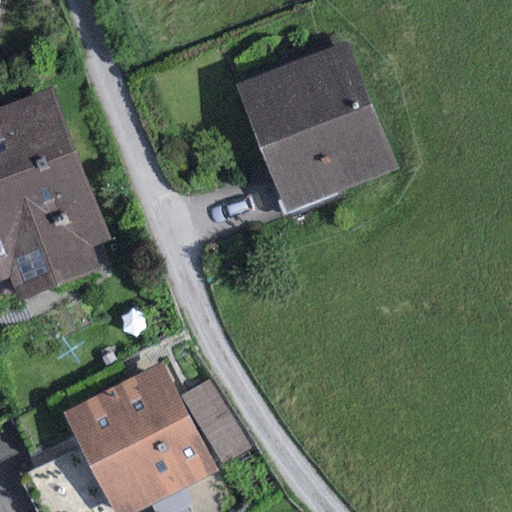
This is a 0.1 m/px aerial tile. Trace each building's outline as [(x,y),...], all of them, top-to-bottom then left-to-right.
[(13,0),(0,0),(0,25),(8,27),(13,0)] [(353,49),(250,90),(298,211),(401,170),(353,49)] [(62,89),(0,111),(0,282),(13,278),(22,302),(102,272),(96,254),(121,245),(62,89)] [(66,314),(0,346),(0,366),(21,408),(95,371),(66,314)] [(168,366),(72,416),(78,428),(122,511),(143,511),(223,470),(168,366)] [(214,380),(190,395),(231,459),(255,444),(214,380)] [(60,395),(15,417),(33,451),(78,428),(72,416),(60,395)] [(91,511),(64,457),(23,477),(40,511),(91,511)]
